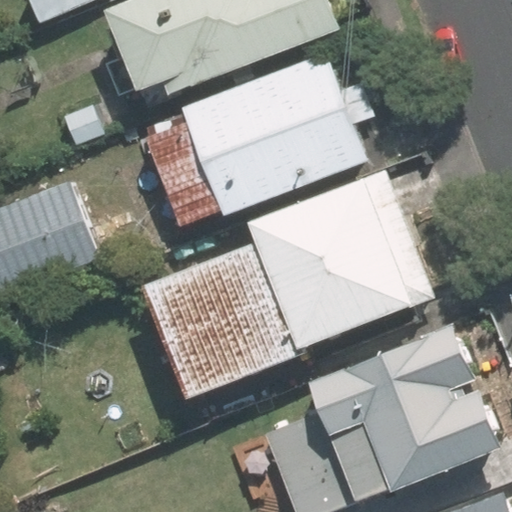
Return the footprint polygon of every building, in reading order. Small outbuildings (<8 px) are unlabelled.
[(55,0),(63,20),(116,0),(55,0)] [(164,0),(126,15),(165,111),(354,34),(340,0),(164,0)] [(352,92),(337,55),(202,110),(208,125),(165,143),(197,227),(242,208),(245,217),(381,162),(366,123),(383,116),(370,85),(352,92)] [(207,402),(327,355),(325,347),(441,304),(393,180),(269,228),(276,246),(163,290),(207,402)] [(81,185),(0,216),(0,303),(110,262),(81,185)] [(468,403),(463,391),(490,382),(470,331),(329,383),(338,407),(275,431),(305,511),(348,511),(374,502),(374,504),(511,450),(511,432),(496,392),(468,403)] [(511,511),(511,494),(464,511),(511,511)]
